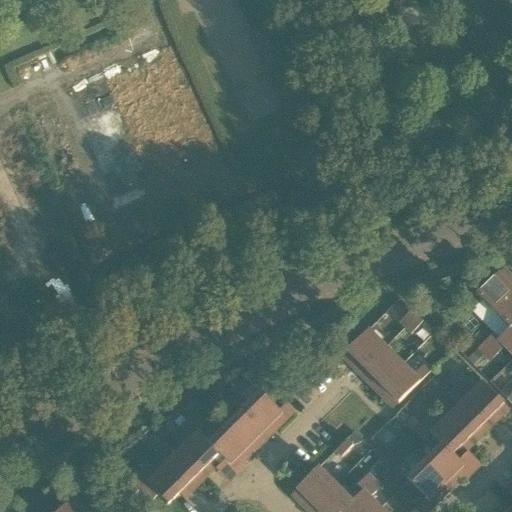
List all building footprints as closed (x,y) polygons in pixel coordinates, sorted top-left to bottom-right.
[(476,295),(464,307),(470,313),(482,302),(492,312),(511,292),(511,278),(508,275),(502,280),(496,274),(475,295),(476,295)] [(509,329),(511,326),(511,292),(492,312),(509,329)] [(417,317),(411,311),(399,323),(405,329),(417,317)] [(417,317),(405,329),(411,335),(422,323),(417,317)] [(457,320),(444,331),(455,343),(467,332),(457,320)] [(503,348),(511,355),(511,326),(509,329),(497,340),(482,355),(483,356),(488,362),(503,348)] [(363,369),(385,348),(367,331),(340,358),(352,369),(357,364),(363,369)] [(477,350),(482,355),(497,340),(492,335),(477,350)] [(385,348),(363,369),(369,375),(363,381),(375,392),(402,365),(385,348)] [(477,350),(467,360),(473,366),(483,356),(482,355),(477,350)] [(402,365),(375,392),(386,403),(391,398),(398,404),(430,372),(423,365),(412,376),(402,365)] [(497,422),(508,411),(508,410),(481,382),(470,392),(463,385),(459,382),(453,388),(485,422),(491,416),(497,422)] [(479,427),(485,422),(453,388),(447,394),(457,405),(446,416),(474,444),(485,433),(479,427)] [(275,432),(293,413),(285,405),(278,411),(259,392),(242,409),(264,432),(269,426),(275,432)] [(264,432),(242,409),(231,399),(225,405),(235,416),(225,427),(252,454),(263,443),(258,438),(264,432)] [(186,421),(197,432),(203,427),(191,415),(186,421)] [(419,422),(430,433),(442,444),(452,455),(457,450),(463,455),(474,444),(446,416),(436,426),(425,416),(419,422)] [(208,443),(197,432),(186,421),(179,428),(190,439),(180,449),(207,477),(218,466),(213,460),(218,455),(207,444),(208,443)] [(424,439),(430,433),(419,422),(413,428),(424,439)] [(252,454),(225,427),(208,443),(207,444),(218,455),(229,466),(235,460),(241,466),(252,454)] [(353,446),(347,440),(335,452),(341,458),(353,446)] [(463,466),(452,455),(442,444),(424,462),(451,489),(462,478),(457,473),(463,466)] [(207,477),(180,449),(170,459),(159,448),(152,455),(163,466),(184,488),(190,483),(196,488),(207,477)] [(451,489),(424,462),(407,479),(425,497),(418,504),(425,511),(428,511),(434,506),(428,501),(434,495),(440,500),(451,489)] [(184,488),(163,466),(148,480),(142,474),(133,483),(151,501),(157,496),(167,506),(184,488)] [(296,502),(306,511),(308,511),(335,486),(317,469),(296,490),(302,496),(296,502)] [(357,487),(362,492),(374,480),(369,475),(368,476),(357,487)] [(369,499),(380,488),(381,487),(374,480),(362,492),(351,503),(343,511),(376,511),(380,509),(369,499)] [(343,511),(351,503),(335,486),(308,511),(343,511)] [(86,511),(72,498),(62,508),(57,502),(46,511),(86,511)]
